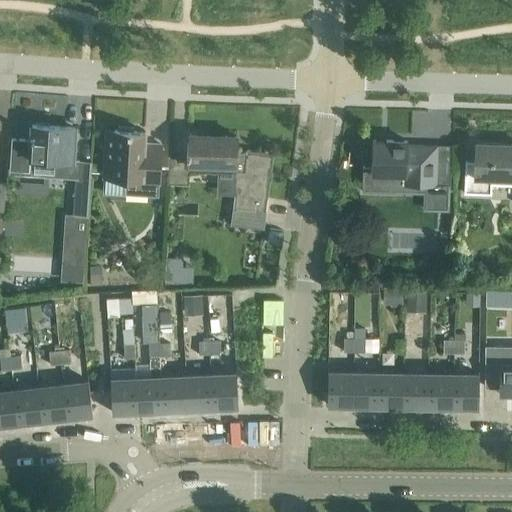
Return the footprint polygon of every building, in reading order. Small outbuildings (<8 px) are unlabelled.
[(11,138),(9,170),(29,171),(29,159),(71,162),(72,147),(74,127),(32,124),(31,140),(11,138)] [(145,132),(106,129),(103,177),(127,179),(125,196),(159,198),(161,145),(144,143),(145,132)] [(168,157),(167,177),(167,185),(188,185),(188,169),(234,170),(233,195),(235,195),(231,224),(261,228),(263,214),(265,214),(273,154),(246,150),(246,153),(237,151),(237,136),(225,135),(225,137),(191,136),(191,134),(189,134),(189,144),(187,144),(186,158),(168,157)] [(363,167),(363,181),(362,190),(389,191),(389,173),(404,174),(404,184),(434,184),(435,146),(407,146),(407,141),(373,140),(372,167),(363,167)] [(464,181),(464,192),(491,193),(491,184),(511,184),(511,144),(476,143),(475,161),(465,161),(464,181)] [(77,160),(74,229),(85,229),(91,161),(77,160)] [(193,264),(182,265),(181,256),(164,257),(164,280),(193,279),(193,264)] [(511,305),(511,288),(486,286),(486,288),(486,304),(511,305)] [(409,291),(410,310),(426,309),(425,290),(409,291)] [(365,291),(364,319),(378,320),(379,292),(365,291)] [(351,315),(352,294),(333,293),(333,314),(351,315)] [(131,316),(131,298),(107,297),(106,315),(123,316),(131,316)] [(155,304),(141,304),(142,344),(149,343),(157,343),(155,304)] [(24,306),(4,309),(7,332),(27,330),(24,306)] [(171,323),(160,324),(161,334),(162,334),(170,333),(172,333),(171,323)] [(134,347),(133,333),(122,334),(124,358),(135,357),(134,347)] [(170,333),(162,334),(162,343),(164,343),(170,342),(170,333)] [(454,339),(454,353),(464,353),(464,333),(454,333),(454,339)] [(344,351),(354,351),(354,338),(344,338),(344,351)] [(365,338),(354,338),(354,351),(365,351),(365,338)] [(404,339),(394,338),(394,352),(404,352),(404,339)] [(220,339),(209,340),(210,353),(220,353),(220,339)] [(443,339),(443,353),(454,353),(454,339),(443,339)] [(210,353),(209,340),(198,341),(199,354),(210,353)] [(162,343),(159,343),(160,355),(171,355),(170,342),(164,343),(162,343)] [(159,343),(157,343),(149,343),(150,356),(160,355),(159,343)] [(71,362),(69,349),(59,350),(61,363),(71,362)] [(511,349),(492,349),(492,367),(501,367),(501,392),(511,391),(511,349)] [(61,363),(59,350),(49,350),(50,364),(61,363)] [(21,354),(9,356),(11,369),(22,367),(21,354)] [(9,356),(0,356),(0,360),(1,370),(11,369),(9,356)] [(354,371),(328,371),(328,404),(353,405),(354,371)] [(379,372),(354,371),(353,405),(378,405),(379,372)] [(238,406),(236,372),(211,374),(212,407),(238,406)] [(404,372),(379,372),(378,405),(403,406),(404,372)] [(428,372),(404,372),(403,406),(428,406),(428,372)] [(453,373),(428,372),(428,406),(453,406),(453,373)] [(479,373),(453,373),(453,406),(478,407),(479,373)] [(212,407),(211,374),(186,375),(187,408),(212,407)] [(187,408),(186,375),(161,376),(162,409),(187,408)] [(162,409),(161,376),(136,377),(138,411),(162,409)] [(138,411),(136,377),(110,378),(112,412),(138,411)] [(63,383),(67,416),(92,414),(88,380),(63,383)] [(67,416),(63,383),(38,386),(42,419),(67,416)] [(42,419),(38,386),(13,388),(17,422),(42,419)] [(0,424),(17,422),(13,388),(0,389),(0,424)]
